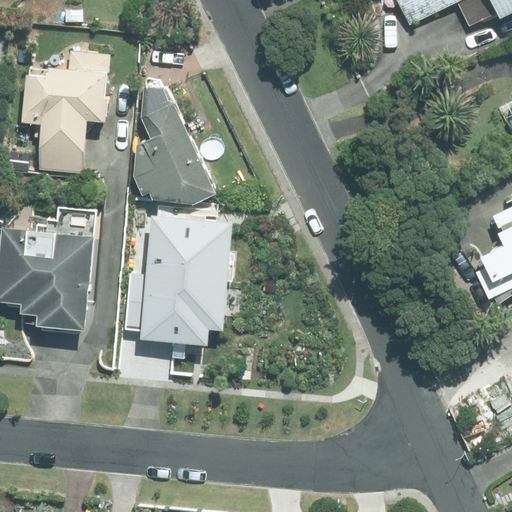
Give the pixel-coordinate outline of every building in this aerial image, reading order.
[(509,17),(511,15),(511,0),(401,0),(413,24),(461,2),(472,26),(507,10),(509,17)] [(112,72),(114,53),(73,50),(71,68),(56,66),(55,76),(32,74),(27,121),(48,123),(43,168),(87,172),(92,118),(114,120),(116,99),(112,98),(115,72),(112,72)] [(159,198),(202,202),(225,190),(180,97),(174,99),(167,85),(150,84),(147,116),(157,136),(141,143),(139,174),(149,194),(156,190),(159,198)] [(511,98),(499,105),(511,132),(511,98)] [(511,202),(499,208),(507,223),(511,220),(511,233),(496,241),(502,254),(485,262),(498,290),(511,283),(511,202)] [(192,217),(159,214),(148,339),(216,345),(218,329),(232,330),(242,221),(212,218),(211,223),(192,221),(192,217)] [(96,330),(104,234),(8,226),(2,300),(28,303),(26,322),(45,324),(45,325),(96,330)]
